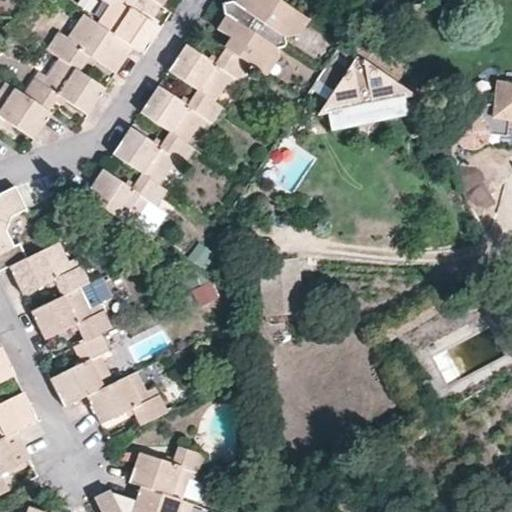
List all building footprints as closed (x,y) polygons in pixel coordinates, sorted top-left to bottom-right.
[(132,14),(141,0),(109,0),(116,5),(111,11),(98,30),(132,52),(141,58),(152,43),(160,32),(132,14)] [(116,5),(109,0),(105,0),(103,4),(111,11),(116,5)] [(272,66),(276,65),(284,62),(283,54),(290,53),(292,48),(290,42),(302,35),(298,28),(307,17),(281,0),(265,0),(263,3),(260,1),(258,0),(242,0),(239,5),(236,4),(230,6),(227,7),(227,17),(229,20),(220,32),(231,41),(235,44),(230,53),(251,67),(265,77),(272,66)] [(313,22),(307,17),(298,28),(302,35),(313,22)] [(122,66),(132,52),(98,30),(88,23),(76,40),(72,47),(62,40),(52,55),(51,55),(51,56),(51,57),(52,57),(60,62),(76,74),(86,59),(114,78),(122,66)] [(72,47),(76,40),(66,34),(62,40),(72,47)] [(369,50),(349,37),(321,77),(335,86),(318,112),(357,105),(364,111),(367,107),(369,104),(409,96),(361,62),(369,50)] [(225,50),(230,53),(235,44),(231,41),(225,50)] [(238,86),(251,67),(230,53),(225,50),(213,68),(184,49),(176,62),(167,76),(195,95),(213,107),(226,88),(230,82),(238,86)] [(104,93),(76,74),(60,62),(48,79),(42,87),(33,82),(23,97),(48,115),(59,100),(86,118),(95,106),(104,93)] [(265,77),(272,82),(278,72),(276,65),(272,66),(265,77)] [(42,87),(48,79),(39,74),(33,82),(42,87)] [(484,127),(486,130),(501,132),(503,121),(507,121),(511,122),(511,83),(496,81),(492,106),(479,105),(477,119),(480,121),(482,124),(484,127)] [(234,92),(238,86),(230,82),(226,88),(234,92)] [(48,115),(23,97),(7,86),(0,96),(0,131),(5,124),(35,145),(43,132),(53,118),(48,115)] [(213,107),(195,95),(185,109),(156,91),(148,103),(138,116),(167,136),(185,147),(196,130),(201,123),(210,129),(221,113),(213,107)] [(428,99),(437,124),(442,122),(433,98),(428,99)] [(485,135),(486,130),(484,127),(482,124),(480,121),(477,119),(471,117),(464,118),(459,121),(455,126),(454,130),(454,134),(455,137),(456,140),(460,145),(466,147),(471,148),(477,146),(480,143),(483,139),(485,135)] [(501,132),(486,130),(485,135),(504,138),(507,121),(503,121),(501,132)] [(205,135),(210,129),(201,123),(196,130),(205,135)] [(185,147),(167,136),(157,151),(129,132),(120,144),(111,157),(140,176),(157,188),(170,171),(174,164),(183,170),(194,153),(185,147)] [(179,176),(183,170),(174,164),(170,171),(179,176)] [(157,188),(140,176),(129,193),(100,173),(91,187),(83,199),(114,220),(129,230),(141,212),(146,205),(155,212),(166,195),(157,188)] [(0,277),(10,273),(29,263),(21,247),(15,249),(6,231),(8,222),(26,212),(15,191),(0,197),(0,277)] [(151,218),(155,212),(146,205),(141,212),(151,218)] [(54,285),(62,301),(81,292),(88,288),(80,270),(73,274),(68,265),(59,248),(29,263),(10,273),(17,287),(23,300),(54,285)] [(278,260),(282,315),(302,314),(298,259),(278,260)] [(262,316),(282,315),(278,260),(260,261),(262,316)] [(73,274),(80,270),(76,261),(68,265),(73,274)] [(76,328),(83,344),(99,336),(109,331),(101,314),(93,318),(89,310),(81,292),(62,301),(31,316),(38,330),(45,343),(76,328)] [(380,330),(386,341),(448,305),(442,295),(380,330)] [(93,318),(101,314),(98,306),(89,310),(93,318)] [(86,398),(112,385),(102,365),(98,355),(106,351),(99,336),(83,344),(72,350),(79,364),(49,380),(56,395),(63,409),(86,398)] [(98,355),(102,365),(111,360),(106,351),(98,355)] [(0,385),(13,379),(6,365),(0,352),(0,385)] [(150,401),(146,393),(136,373),(112,385),(86,398),(91,411),(92,413),(99,427),(132,409),(140,426),(166,413),(159,397),(150,401)] [(155,389),(146,393),(150,401),(159,397),(155,389)] [(0,439),(12,434),(34,423),(27,409),(20,394),(0,404),(0,439)] [(0,494),(2,494),(0,488),(0,475),(25,463),(19,448),(12,434),(0,439),(0,494)] [(138,491),(178,505),(186,483),(189,475),(199,478),(205,460),(177,451),(170,468),(137,457),(132,472),(127,487),(138,491)] [(196,486),(199,478),(189,475),(186,483),(196,486)] [(190,511),(192,510),(178,505),(138,491),(135,500),(133,506),(130,511),(190,511)]
